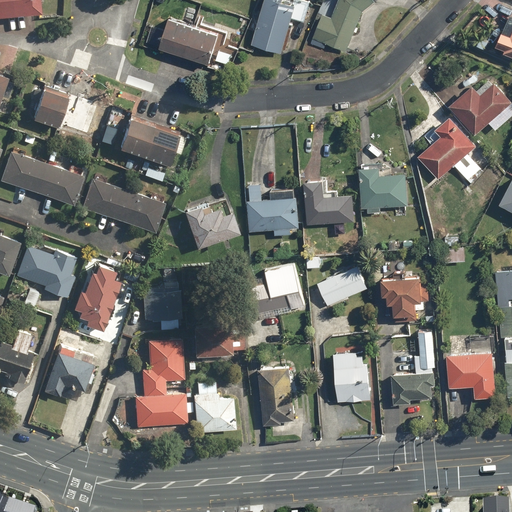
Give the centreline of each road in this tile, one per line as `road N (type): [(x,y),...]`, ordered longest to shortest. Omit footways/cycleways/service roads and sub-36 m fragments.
road 1 (primary): [(92,479),(147,485),(511,461)]
road 2 (residential): [(457,0),(392,71),(366,85),(220,101)]
